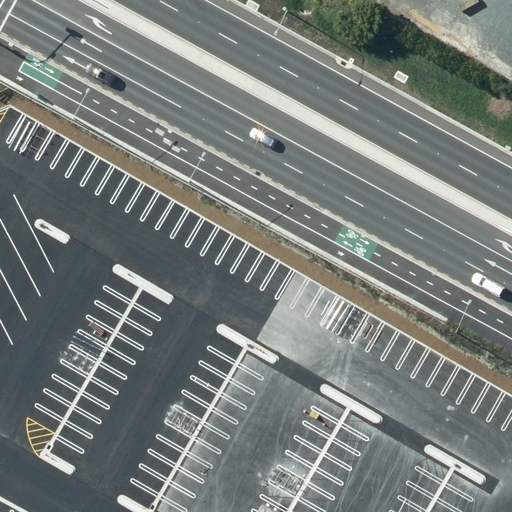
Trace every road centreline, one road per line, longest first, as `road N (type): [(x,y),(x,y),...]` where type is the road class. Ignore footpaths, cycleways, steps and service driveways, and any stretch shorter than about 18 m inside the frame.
road 1 (primary): [(511,274),(23,0)]
road 2 (primary): [(164,0),(511,187)]
